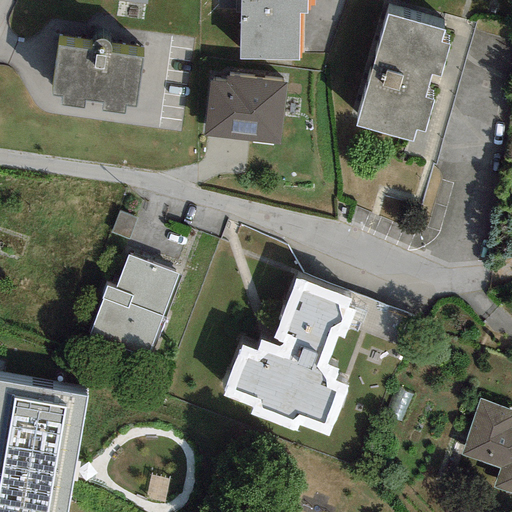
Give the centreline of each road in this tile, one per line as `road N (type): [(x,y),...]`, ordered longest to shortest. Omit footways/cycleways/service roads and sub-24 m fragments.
road 1 (residential): [(467,283),(177,188),(0,154)]
road 2 (unknown): [(467,283),(495,131)]
